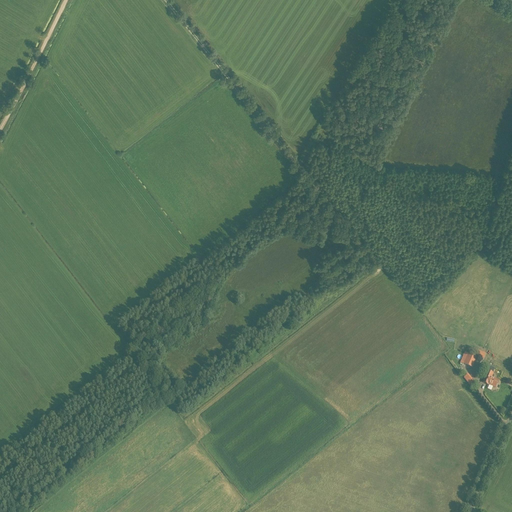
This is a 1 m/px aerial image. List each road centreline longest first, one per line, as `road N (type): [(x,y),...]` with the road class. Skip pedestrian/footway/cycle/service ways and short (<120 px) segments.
road 1 (track): [(166,0),(378,271)]
road 2 (track): [(0,129),(64,0)]
